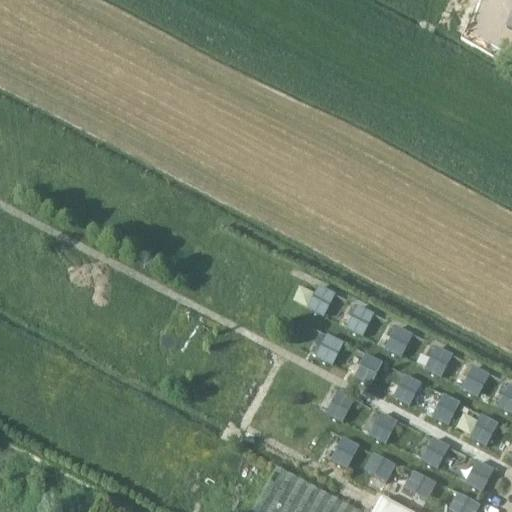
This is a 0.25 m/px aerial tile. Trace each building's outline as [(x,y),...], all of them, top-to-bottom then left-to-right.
[(307,311),(324,320),(335,299),(318,290),(307,311)] [(357,310),(346,331),(362,339),(363,340),(374,319),(357,310)] [(402,361),(413,340),(396,331),(385,352),(402,361)] [(344,347),(326,338),(316,360),(333,368),(344,347)] [(441,381),(453,360),(436,351),(424,372),(441,381)] [(382,367),(365,358),(354,380),(371,388),(382,367)] [(478,401),(489,379),(472,370),(461,391),(478,401)] [(410,409),(421,388),(404,379),(393,400),(410,409)] [(498,410),(511,416),(511,390),(508,389),(498,410)] [(354,404),(337,395),(326,416),(343,425),(354,404)] [(449,429),(460,407),(443,399),(432,420),(449,429)] [(397,426),(380,417),(369,438),(386,447),(397,426)] [(487,449),(498,428),(481,419),(470,440),(487,449)] [(341,440),(330,461),(347,470),(358,449),(341,440)] [(421,463),(438,472),(449,451),(432,442),(421,463)] [(386,485),(395,469),(374,457),(365,474),(386,485)] [(494,474),(477,465),(465,486),(482,495),(494,474)] [(355,511),(276,469),(253,511),(355,511)] [(414,476),(405,492),(426,504),(435,487),(414,476)] [(458,497),(450,511),(477,511),(479,508),(458,497)] [(405,511),(382,499),(374,511),(405,511)]
